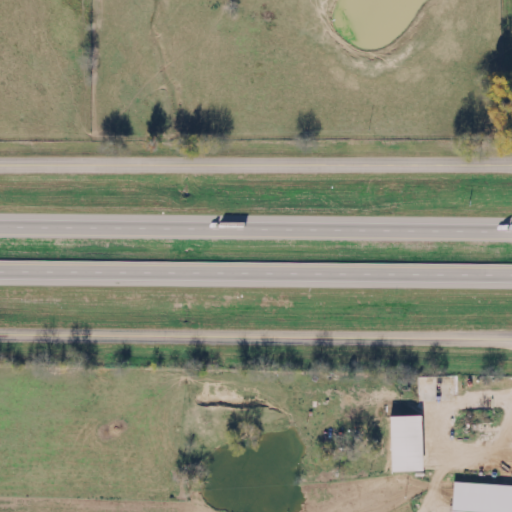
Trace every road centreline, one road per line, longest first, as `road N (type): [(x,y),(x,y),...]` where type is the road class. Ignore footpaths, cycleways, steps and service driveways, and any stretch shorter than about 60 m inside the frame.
road 1 (motorway): [(0,266),(511,273)]
road 2 (tertiary): [(511,339),(0,333)]
road 3 (motorway): [(511,225),(0,219)]
road 4 (tertiary): [(511,164),(0,166)]
